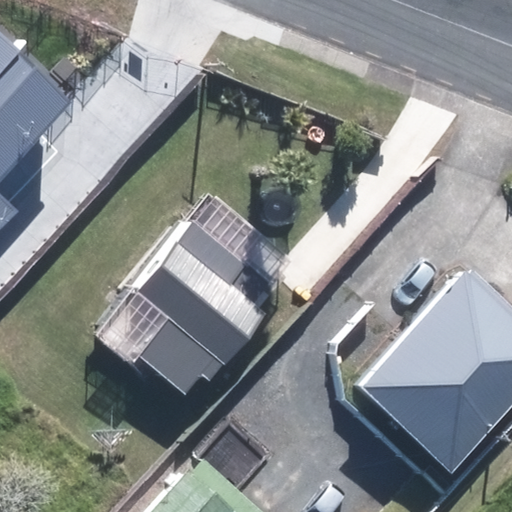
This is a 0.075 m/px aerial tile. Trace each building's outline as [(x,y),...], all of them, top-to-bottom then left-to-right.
[(0,73),(19,53),(0,35),(0,73)] [(0,73),(0,185),(75,105),(19,53),(0,73)] [(0,226),(14,212),(0,198),(0,226)] [(125,346),(174,387),(191,367),(200,373),(255,306),(244,297),(263,273),(238,252),(234,258),(180,214),(123,283),(155,310),(125,346)] [(276,268),(303,292),(343,247),(316,222),(276,268)] [(511,317),(462,273),(359,387),(452,470),(511,403),(511,317)] [(135,511),(253,511),(258,507),(198,453),(184,467),(179,464),(135,511)]
